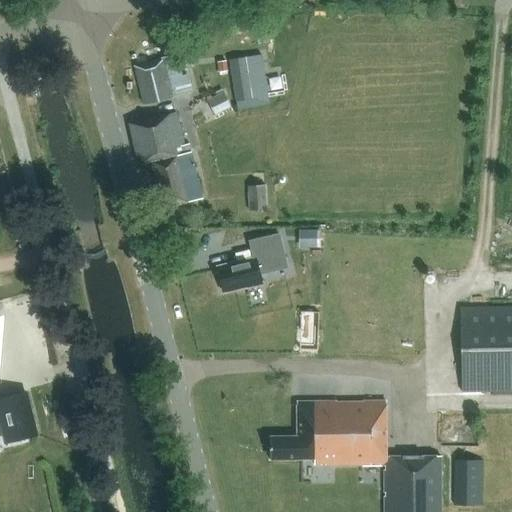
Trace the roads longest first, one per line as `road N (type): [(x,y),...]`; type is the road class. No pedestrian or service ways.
road 1 (tertiary): [(208,511),(83,17)]
road 2 (unclassified): [(0,60),(104,452)]
